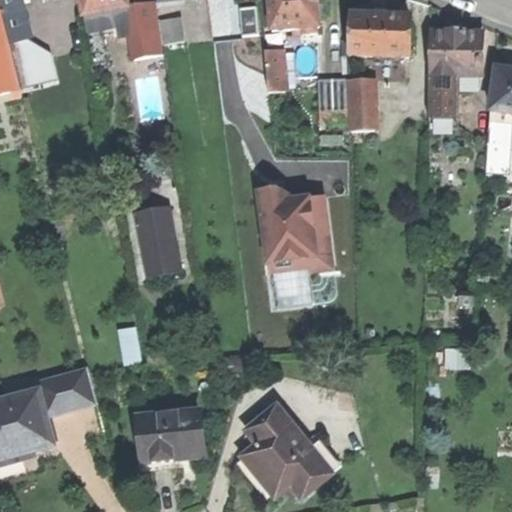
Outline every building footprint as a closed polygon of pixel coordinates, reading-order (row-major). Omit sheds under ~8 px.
[(114,13),(128,10),(127,1),(126,0),(81,0),(85,18),(114,13)] [(161,0),(163,10),(168,10),(167,4),(193,0),(161,0)] [(269,0),(273,35),(303,32),(304,38),(318,37),(317,30),(320,30),(317,0),(269,0)] [(19,8),(1,13),(9,44),(27,40),(19,8)] [(239,13),(241,40),(259,39),(256,11),(239,13)] [(0,46),(9,44),(1,13),(0,13),(0,46)] [(117,29),(114,13),(85,18),(88,35),(104,32),(117,29)] [(183,17),(162,20),(164,43),(185,41),(183,17)] [(350,17),(350,58),(369,58),(404,58),(408,58),(408,18),(377,17),(350,17)] [(136,26),(139,54),(165,51),(161,23),(136,26)] [(109,64),(104,32),(88,35),(94,67),(109,64)] [(452,34),(430,33),(429,75),(475,75),(481,75),(481,34),(452,34)] [(30,51),(27,40),(9,44),(12,56),(30,51)] [(12,56),(9,44),(0,46),(0,95),(21,90),(12,56)] [(264,56),(269,97),(285,95),(280,54),(264,56)] [(369,58),(369,81),(374,81),(404,82),(404,58),(369,58)] [(511,72),(497,71),(493,114),(505,115),(511,115),(511,72)] [(475,84),(475,75),(429,75),(429,120),(457,120),(458,92),(469,92),(475,84)] [(369,81),(352,81),(351,132),(373,132),(374,81),(369,81)] [(505,176),(507,150),(508,137),(503,137),(505,115),(493,114),(488,175),(505,176)] [(511,150),(511,115),(505,115),(503,137),(508,137),(507,150),(511,150)] [(262,195),(272,276),(339,268),(330,197),(295,201),(294,191),(262,195)] [(174,209),(136,216),(147,276),(185,269),(174,209)] [(117,329),(121,365),(140,364),(137,327),(117,329)] [(89,372),(67,378),(76,407),(97,401),(89,372)] [(39,387),(41,392),(57,447),(85,438),(76,407),(67,378),(39,387)] [(0,404),(0,457),(22,451),(21,446),(25,445),(31,443),(34,453),(57,447),(41,392),(0,404)] [(259,447),(245,459),(260,478),(278,499),(291,488),(302,501),(333,476),(278,409),(248,434),(259,447)] [(140,419),(144,464),(166,462),(186,460),(186,457),(205,456),(201,414),(140,419)]
